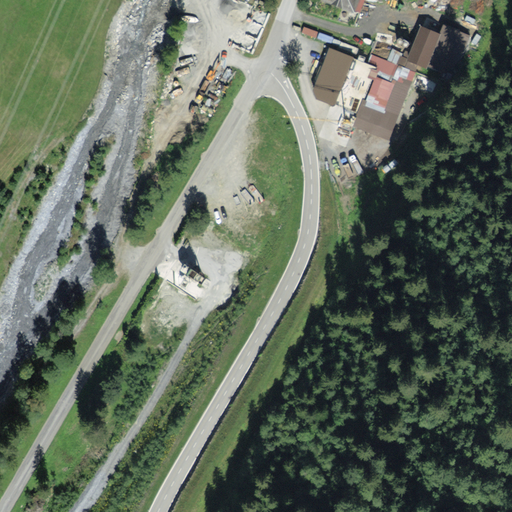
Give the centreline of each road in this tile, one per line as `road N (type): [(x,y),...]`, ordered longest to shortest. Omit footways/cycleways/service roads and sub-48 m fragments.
road 1 (unclassified): [(260,69),(0,511)]
road 2 (tertiary): [(260,69),(279,82),(308,148),(307,235),(293,275),(157,511)]
road 3 (track): [(166,233),(209,287),(75,511)]
